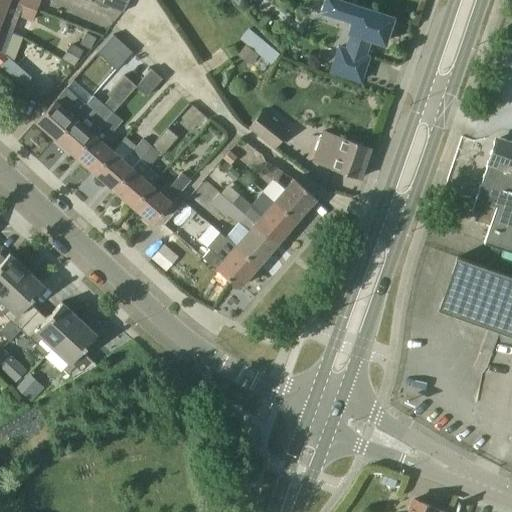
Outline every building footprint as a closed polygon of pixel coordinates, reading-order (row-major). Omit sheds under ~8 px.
[(33,21),(37,10),(10,0),(0,0),(0,27),(11,32),(18,15),(33,21)] [(10,0),(37,10),(41,0),(39,0),(10,0)] [(94,0),(94,1),(122,12),(127,0),(94,0)] [(384,43),(392,18),(337,0),(324,0),(322,11),(353,21),(350,32),(352,33),(347,50),(340,47),(332,72),(361,81),(369,57),(365,55),(370,39),(384,43)] [(22,36),(11,32),(0,27),(0,65),(24,86),(31,77),(12,61),(22,36)] [(248,27),(240,37),(272,62),(280,52),(248,27)] [(87,32),(80,43),(80,44),(84,47),(88,49),(88,47),(95,37),(87,32)] [(97,52),(107,61),(122,43),(113,35),(100,49),(97,52)] [(83,50),(71,42),(62,58),(74,65),(83,50)] [(259,55),(246,44),(237,54),(251,65),(259,55)] [(136,85),(147,95),(162,78),(151,68),(136,85)] [(82,108),(74,118),(56,138),(75,155),(93,135),(113,112),(136,85),(124,75),(107,94),(110,96),(104,104),(94,95),(86,104),(82,108)] [(82,108),(86,104),(67,87),(37,121),(56,138),(74,118),(82,108)] [(264,111),(251,126),(275,147),(288,132),(264,111)] [(93,135),(75,155),(95,172),(113,152),(103,143),(111,134),(109,132),(121,119),(113,112),(93,135)] [(152,146),(140,159),(132,169),(114,189),(133,206),(151,186),(159,176),(148,166),(160,154),(162,156),(179,137),(168,128),(152,146)] [(360,178),(371,147),(324,131),(314,163),(360,178)] [(113,152),(95,172),(114,189),(132,169),(140,159),(152,146),(144,139),(137,148),(125,137),(113,152)] [(495,141),(493,148),(473,211),(477,213),(475,220),(490,225),(484,242),(511,251),(511,141),(501,138),(495,141)] [(237,156),(230,151),(224,158),(230,164),(237,156)] [(261,172),(273,180),(277,182),(282,172),(266,163),(261,172)] [(226,174),(234,181),(240,173),(231,166),(226,174)] [(170,186),(179,194),(190,180),(182,173),(170,186)] [(294,178),(275,201),(296,220),(316,197),(294,178)] [(171,203),(151,186),(133,206),(153,223),(171,203)] [(249,231),(236,246),(258,265),(277,242),(233,204),(220,193),(212,203),(228,216),(229,215),(240,224),(240,223),(249,231)] [(240,196),(233,204),(277,242),(296,220),(275,201),(262,216),(253,208),(254,207),(240,196)] [(163,244),(151,258),(165,270),(177,256),(164,244),(163,244)] [(258,265),(236,246),(224,261),(210,249),(203,257),(238,287),(258,265)] [(0,298),(27,270),(10,254),(0,264),(0,298)] [(511,276),(459,257),(458,260),(441,306),(441,307),(440,310),(511,335),(511,276)] [(10,319),(21,329),(38,310),(29,302),(45,286),(27,270),(0,298),(0,301),(8,309),(4,314),(10,319)] [(45,356),(53,348),(80,319),(62,302),(47,319),(38,310),(21,329),(36,343),(33,347),(44,357),(45,356)] [(45,356),(60,371),(63,368),(73,378),(96,364),(95,362),(94,362),(82,351),(97,335),(80,319),(53,348),(45,356)] [(0,350),(0,366),(3,369),(14,358),(2,348),(0,350)] [(31,401),(40,391),(25,377),(16,387),(31,401)] [(239,482),(235,506),(245,508),(249,484),(239,482)] [(446,511),(414,500),(409,511),(446,511)]
